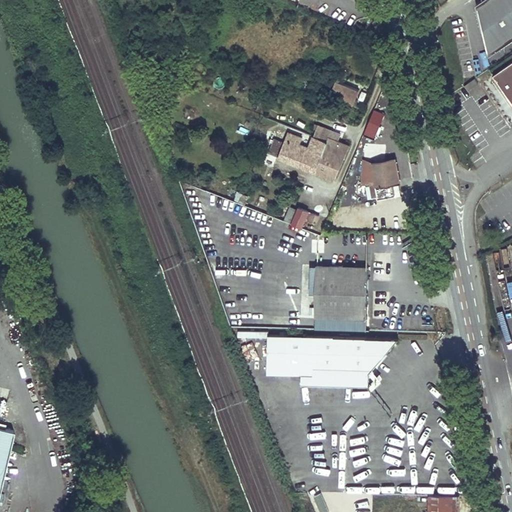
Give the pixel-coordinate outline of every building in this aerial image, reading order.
[(511,39),(511,0),(481,0),(477,3),(489,55),(511,39)] [(511,60),(493,73),(511,100),(511,60)] [(479,82),(475,77),(475,76),(464,84),(464,85),(468,90),(479,82)] [(360,89),(336,80),(329,97),(353,106),(360,89)] [(379,98),(382,100),(383,100),(387,91),(382,89),(379,98)] [(384,114),(374,109),(366,127),(362,137),(370,140),(373,134),(375,135),(376,134),(378,135),(381,126),(379,126),(384,114)] [(328,141),(316,171),(336,180),(350,145),(337,140),(339,136),(331,132),(332,130),(318,124),(318,125),(315,124),(314,128),(316,129),(314,135),(328,141)] [(302,166),(309,147),(305,146),(300,144),(303,138),(288,132),(284,142),(275,138),(274,139),(270,138),(269,141),(273,142),(269,152),(279,155),(278,156),(302,166)] [(302,166),(316,171),(328,141),(314,135),(309,147),(302,166)] [(400,183),(395,157),(372,161),(377,186),(371,188),(373,198),(379,196),(379,198),(400,194),(398,184),(400,183)] [(377,186),(372,161),(364,162),(365,183),(377,186)] [(238,202),(242,193),(232,190),(229,199),(238,202)] [(248,196),(242,193),(238,202),(244,205),(248,196)] [(289,208),(285,221),(302,228),(309,212),(298,208),(297,211),(289,208)] [(318,216),(312,213),(309,220),(315,223),(318,216)] [(382,263),(383,235),(334,233),(332,261),(382,263)] [(235,253),(235,235),(221,234),(220,252),(235,253)] [(368,317),(369,266),(317,265),(316,316),(368,317)] [(370,373),(399,338),(269,335),(268,373),(302,374),(302,384),(370,386),(370,373)] [(0,511),(0,479),(10,435),(0,432),(0,511)] [(479,495),(429,494),(428,511),(472,511),(473,499),(480,499),(479,495)]
